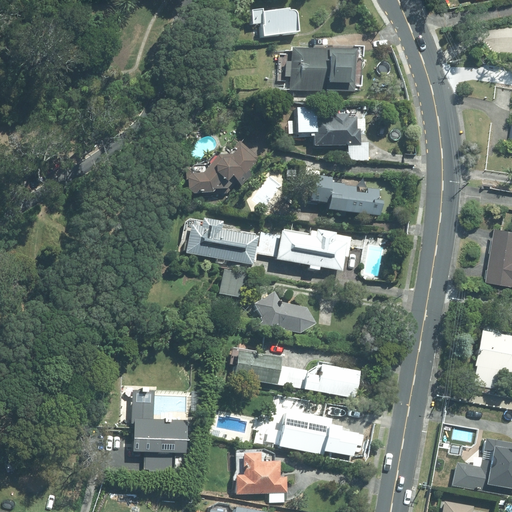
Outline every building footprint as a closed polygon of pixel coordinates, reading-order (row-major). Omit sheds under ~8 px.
[(267,0),(246,3),(250,27),(288,22),(284,0),(267,0)] [(344,39),(281,38),(280,80),(343,81),(344,39)] [(314,145),(362,144),(361,117),(346,117),(346,110),(316,111),(316,105),(294,106),(295,135),(314,135),(314,145)] [(202,172),(188,173),(189,192),(212,190),(214,192),(221,184),(229,190),(238,180),(241,183),(250,172),(247,169),(258,156),(239,140),(232,153),(218,153),(202,172)] [(378,215),(382,189),(332,182),(333,177),(314,174),(310,199),(329,202),(328,208),(378,215)] [(190,223),(186,252),(252,263),(254,252),(275,256),(275,259),(342,270),(347,241),(334,239),(335,233),(316,230),(315,235),(279,229),(278,234),(259,231),(259,235),(220,229),(222,220),(203,216),(201,225),(190,223)] [(511,227),(504,226),(493,280),(511,283),(511,227)] [(223,269),(219,292),(242,296),(246,273),(223,269)] [(269,329),(275,326),(300,331),(315,322),(305,307),(280,301),(274,291),(253,303),(269,329)] [(477,365),(473,384),(495,388),(499,369),(511,371),(511,334),(481,329),(475,365),(477,365)] [(281,356),(236,349),(232,376),(276,383),(281,356)] [(306,372),(303,388),(354,398),(360,369),(321,362),(319,375),(306,372)] [(132,425),(132,450),(144,450),(143,470),(172,470),(172,451),(185,451),(186,419),(152,418),(153,390),(131,390),(130,425),(132,425)] [(283,411),(279,410),(276,425),(281,426),(277,445),(316,453),(317,448),(325,449),(331,418),(284,408),(283,411)] [(511,441),(485,437),(480,465),(456,461),(452,485),(511,495),(511,441)] [(353,442),(331,438),(327,457),(349,461),(353,442)] [(235,474),(236,493),(268,493),(268,502),(286,502),(286,476),(280,476),(280,460),(260,460),(260,451),(242,452),(243,473),(235,474)] [(472,511),(473,506),(445,501),(442,511),(472,511)]
